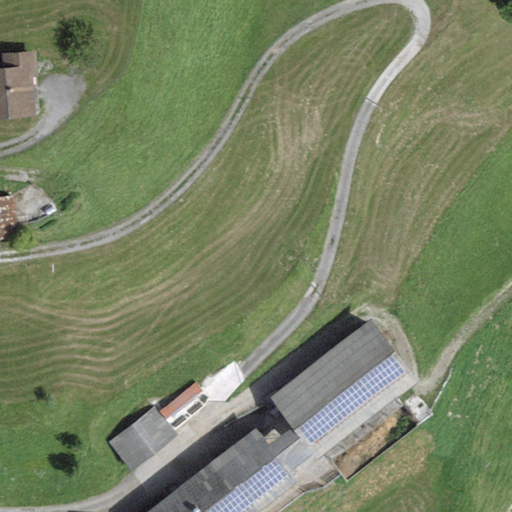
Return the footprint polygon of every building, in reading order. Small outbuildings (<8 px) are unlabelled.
[(3,70),(0,69),(0,119),(36,118),(34,78),(39,78),(37,53),(2,55),(3,70)] [(0,251),(1,251),(0,243),(0,240),(20,237),(14,195),(0,196),(0,251)] [(372,321),(270,400),(319,462),(420,383),(372,321)] [(156,406),(108,442),(132,472),(179,436),(156,406)] [(256,430),(149,511),(267,511),(302,487),(291,474),(312,457),(292,431),(270,447),(256,430)]
